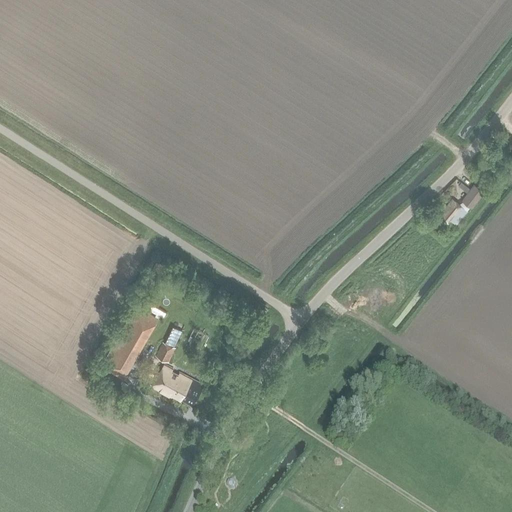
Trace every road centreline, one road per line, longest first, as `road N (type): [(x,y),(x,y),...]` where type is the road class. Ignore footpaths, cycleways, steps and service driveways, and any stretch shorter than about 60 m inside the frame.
road 1 (unclassified): [(301,321),(0,128)]
road 2 (unclassified): [(301,321),(458,167),(511,102)]
road 3 (unclassified): [(190,511),(248,392),(301,321)]
road 4 (track): [(432,511),(248,392)]
